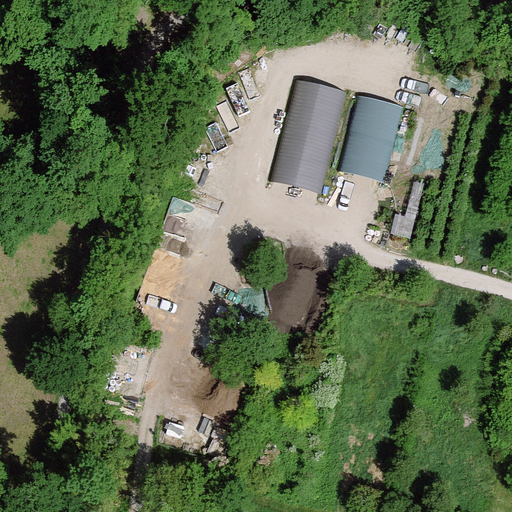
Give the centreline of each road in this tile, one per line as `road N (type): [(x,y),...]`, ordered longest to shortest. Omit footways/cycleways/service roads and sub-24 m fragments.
road 1 (track): [(137,511),(144,441),(181,317),(222,236),(244,220),(275,207),(313,246),(511,290)]
road 2 (track): [(205,0),(159,35),(146,65),(67,390),(49,511)]
